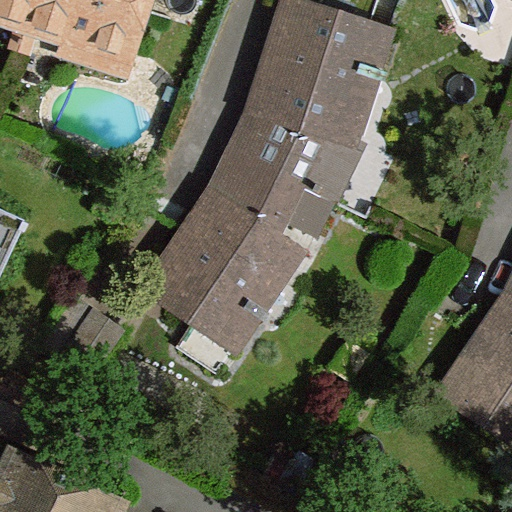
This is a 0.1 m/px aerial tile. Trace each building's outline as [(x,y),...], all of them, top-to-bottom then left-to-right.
[(0,0),(0,43),(124,86),(154,0),(0,0)] [(391,45),(284,9),(216,189),(144,302),(238,375),(334,224),(391,45)] [(0,220),(0,268),(18,229),(0,220)] [(511,284),(510,289),(438,401),(511,458),(511,284)] [(122,511),(124,507),(15,455),(0,486),(0,511),(122,511)]
